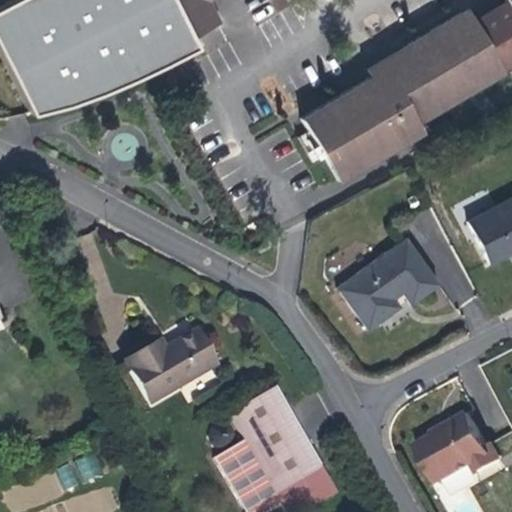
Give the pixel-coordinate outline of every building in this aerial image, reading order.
[(15,0),(0,8),(0,12),(48,106),(73,101),(146,70),(215,42),(203,21),(228,10),(223,0),(15,0)] [(511,0),(502,0),(504,1),(511,16),(511,0)] [(496,68),(511,59),(511,16),(504,1),(470,21),(463,10),(400,50),(406,59),(369,84),(305,129),(339,184),(420,130),(415,122),(496,68)] [(369,84),(406,59),(400,50),(363,74),(369,84)] [(511,196),(465,221),(486,261),(511,247),(511,196)] [(408,304),(437,283),(402,237),(335,286),(366,329),(399,305),(393,297),(399,292),(408,304)] [(155,344),(122,362),(146,404),(212,367),(192,332),(172,343),(158,351),(155,344)] [(280,508),(282,511),(306,511),(332,497),(295,435),(269,392),(227,417),(241,442),(280,508)] [(487,446),(468,412),(459,417),(451,421),(452,424),(435,433),(417,443),(438,481),(474,462),(479,470),(502,458),(492,443),(487,446)] [(435,433),(452,424),(451,421),(434,431),(435,433)] [(271,511),(280,508),(241,442),(212,458),(243,511),(271,511)] [(92,451),(56,472),(67,491),(103,471),(92,451)] [(4,489),(6,507),(58,503),(55,473),(20,476),(21,487),(4,489)] [(114,511),(112,491),(77,495),(78,511),(114,511)]
